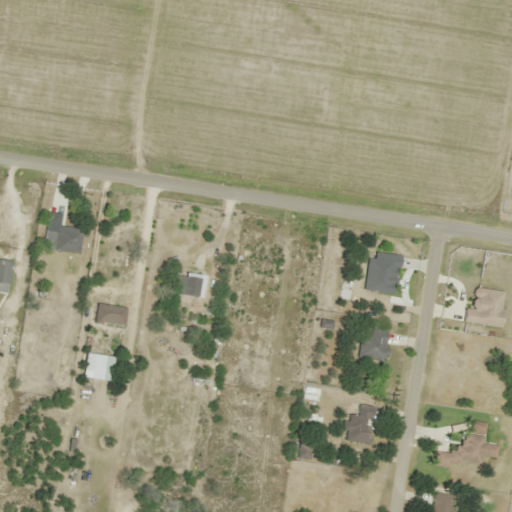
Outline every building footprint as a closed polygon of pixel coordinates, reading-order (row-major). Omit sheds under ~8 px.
[(76,254),(80,229),(44,224),(41,249),(76,254)] [(381,260),(366,258),(362,290),(393,293),(398,254),(382,253),(381,260)] [(199,276),(177,271),(172,292),(194,298),(199,276)] [(498,327),(503,291),(472,287),(469,309),(462,308),(460,322),(498,327)] [(92,321),(121,325),(124,307),(95,303),(92,321)] [(369,336),(358,335),(356,358),(383,360),(385,330),(369,329),(369,336)] [(369,406),(357,405),(356,416),(345,415),(343,441),(366,443),(369,406)] [(432,462),(480,467),(483,436),(458,434),(456,452),(433,450),(432,462)] [(307,459),(309,444),(296,442),(294,457),(307,459)] [(450,511),(453,495),(431,492),(428,510),(422,509),(422,511),(450,511)]
